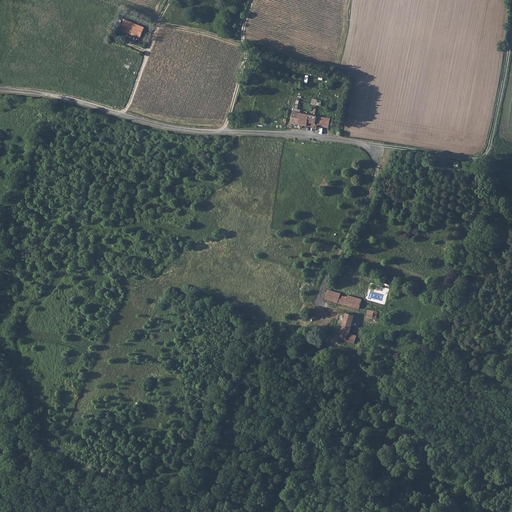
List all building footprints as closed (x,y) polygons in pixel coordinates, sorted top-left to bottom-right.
[(136,32),(143,34),(146,26),(126,18),(123,28),(127,29),(127,30),(136,33),(136,32)] [(289,109),(285,121),(302,125),(303,122),(326,128),(327,125),(331,127),(333,121),(289,109)] [(323,300),(357,308),(359,297),(345,294),(344,296),(337,295),(337,293),(330,291),(326,291),(323,300)] [(376,312),(366,311),(365,319),(372,320),(372,318),(376,319),(377,316),(378,315),(379,314),(379,313),(378,311),(377,311),(376,312)] [(344,343),(353,346),(356,336),(348,333),(352,316),(344,314),(341,327),(342,328),(339,340),(344,341),(344,343)]
